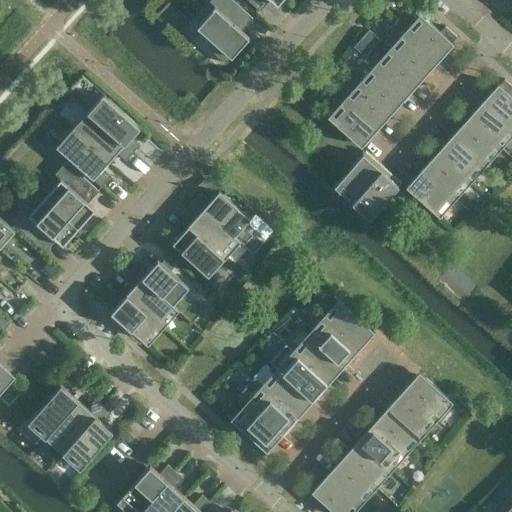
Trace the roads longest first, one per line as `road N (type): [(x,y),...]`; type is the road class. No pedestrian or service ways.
road 1 (residential): [(265,489),(69,314),(70,291),(333,0)]
road 2 (residential): [(387,165),(493,38)]
road 3 (residential): [(265,489),(362,384)]
